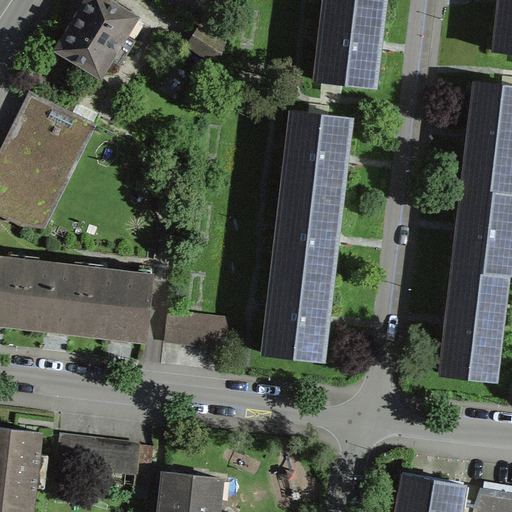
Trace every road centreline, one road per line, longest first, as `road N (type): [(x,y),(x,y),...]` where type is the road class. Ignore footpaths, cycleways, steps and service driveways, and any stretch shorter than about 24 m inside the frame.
road 1 (residential): [(367,418),(379,385),(424,0)]
road 2 (residential): [(367,418),(0,378)]
road 3 (residential): [(511,433),(367,418)]
